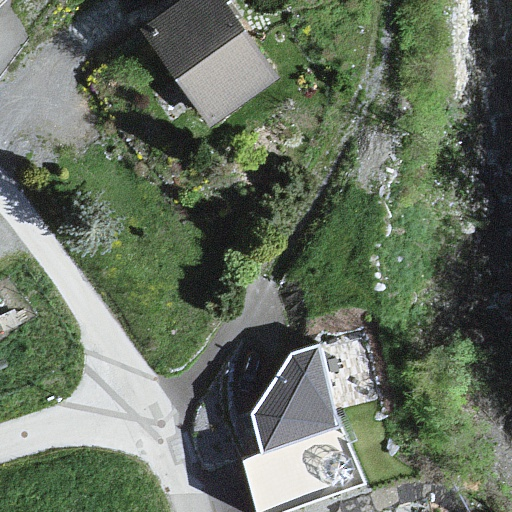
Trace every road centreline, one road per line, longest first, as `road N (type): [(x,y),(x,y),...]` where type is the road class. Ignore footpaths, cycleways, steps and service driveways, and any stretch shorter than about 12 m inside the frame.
road 1 (track): [(129,421),(219,359),(332,154),(374,56),(384,0)]
road 2 (residential): [(129,421),(86,312),(0,200)]
road 3 (residential): [(0,452),(129,421)]
